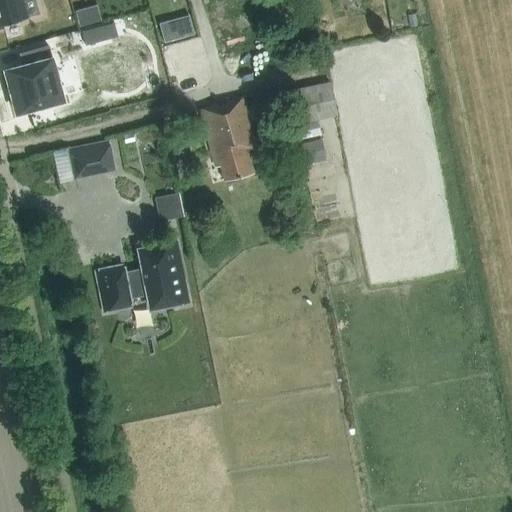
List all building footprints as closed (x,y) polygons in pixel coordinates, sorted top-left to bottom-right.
[(0,0),(0,25),(29,17),(29,16),(27,16),(22,0),(0,0)] [(101,25),(96,9),(74,15),(79,31),(101,25)] [(191,15),(176,19),(181,38),(196,34),(191,15)] [(96,27),(82,31),(85,45),(99,41),(96,27)] [(49,46),(20,54),(23,65),(5,70),(17,113),(63,100),(49,46)] [(337,115),(330,82),(293,90),(301,123),(337,115)] [(218,106),(203,110),(219,173),(224,172),(226,181),(254,174),(248,152),(263,148),(250,97),(229,103),(229,105),(219,107),(218,106)] [(313,141),(301,144),(305,165),(323,161),(318,140),(313,141)] [(70,148),(75,175),(113,168),(107,141),(70,148)] [(183,216),(178,192),(154,197),(159,222),(183,216)] [(149,308),(186,301),(175,242),(161,244),(161,245),(138,249),(140,261),(141,268),(122,271),(121,265),(95,270),(102,309),(128,304),(127,296),(146,293),(149,308)]
